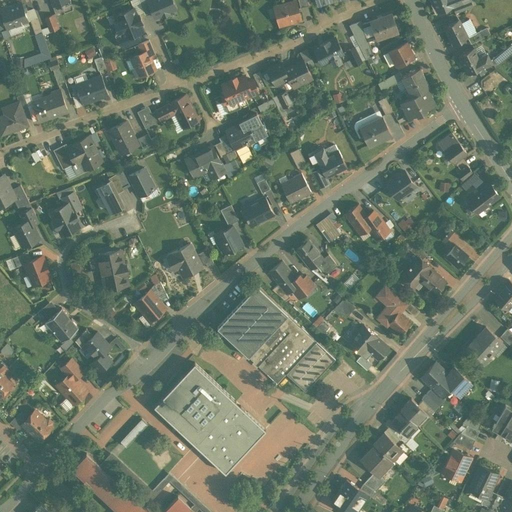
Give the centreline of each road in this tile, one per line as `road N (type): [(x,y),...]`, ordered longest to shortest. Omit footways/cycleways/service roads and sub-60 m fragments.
road 1 (residential): [(461,105),(271,242),(173,322),(154,349)]
road 2 (tertiary): [(511,244),(371,400),(292,511)]
road 3 (residential): [(377,0),(189,79)]
road 4 (residential): [(137,349),(86,311),(61,263),(82,234),(123,218)]
road 5 (residential): [(175,84),(0,151)]
road 6 (residential): [(140,365),(35,467)]
